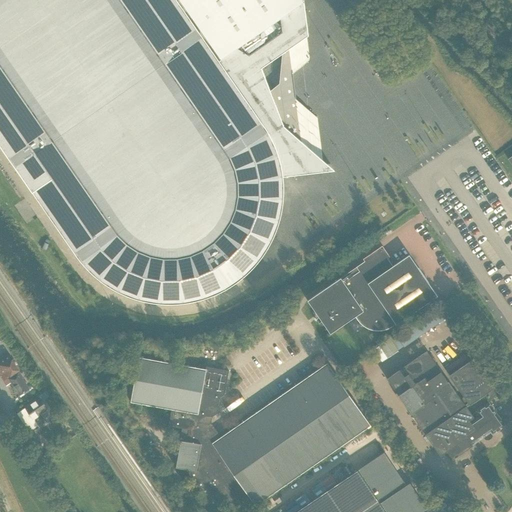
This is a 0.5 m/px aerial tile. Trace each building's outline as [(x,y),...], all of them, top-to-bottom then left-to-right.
[(0,0),(0,128),(84,249),(91,258),(99,266),(107,273),(116,280),(126,285),(136,290),(146,293),(157,296),(168,297),(179,297),(190,297),(201,295),(212,292),(223,288),(232,283),(241,277),(250,270),(258,263),(265,255),(272,246),(276,238),(277,236),(282,226),(285,215),(288,205),(289,194),(289,183),(289,172),(288,168),(289,168),(324,161),(291,121),(284,104),(268,63),(313,26),(310,0),(0,0)] [(396,325),(438,297),(409,255),(393,266),(382,250),(356,267),(341,278),(307,301),(330,334),(355,317),(359,322),(364,327),(370,330),(377,331),(384,331),(390,328),(396,325)] [(404,347),(445,318),(438,308),(397,336),(404,347)] [(398,351),(390,338),(373,349),(382,362),(398,351)] [(425,434),(426,435),(466,407),(448,382),(438,368),(439,368),(427,351),(387,378),(424,432),(425,432),(426,434),(425,434)] [(29,389),(17,371),(18,370),(7,354),(0,358),(0,374),(7,385),(11,382),(20,395),(29,389)] [(371,426),(327,363),(239,424),(218,438),(210,427),(212,416),(217,413),(219,398),(224,394),(229,371),(206,366),(205,369),(138,356),(130,401),(171,409),(168,426),(188,430),(186,441),(180,440),(175,467),(185,469),(214,511),(216,500),(242,505),(250,499),(255,506),(371,426)] [(506,394),(492,374),(484,380),(471,362),(451,376),(461,390),(460,391),(470,405),(485,394),(489,400),(496,395),(499,400),(506,394)] [(44,419),(41,413),(47,409),(41,400),(27,409),(26,408),(21,411),(34,431),(44,424),(44,419)] [(473,417),(466,407),(426,435),(440,455),(447,451),(453,460),(473,446),(472,444),(482,437),(483,438),(484,439),(485,439),(487,439),(488,439),(489,439),(490,438),(491,437),(492,437),(492,436),(493,435),(493,434),(505,426),(489,403),(477,411),(479,414),(476,415),(478,417),(470,423),(468,420),(473,417)] [(384,452),(294,511),(425,511),(428,510),(410,483),(406,485),(384,452)]
